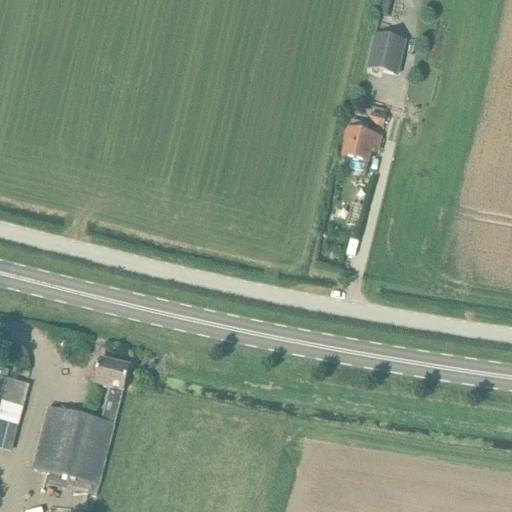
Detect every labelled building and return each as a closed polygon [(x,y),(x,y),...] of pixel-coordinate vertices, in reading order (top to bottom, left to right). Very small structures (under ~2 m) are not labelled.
[(375,37),(367,70),(399,77),(406,44),(375,37)] [(370,126),(383,128),(385,116),(372,114),(370,126)] [(349,132),(343,159),(368,165),(371,153),(377,154),(381,140),(366,136),(368,125),(352,121),(349,132)] [(48,409),(44,429),(33,472),(99,489),(123,394),(124,394),(125,388),(130,368),(100,361),(94,386),(110,390),(102,423),(48,409)] [(0,445),(13,449),(29,387),(0,378),(0,445)]
